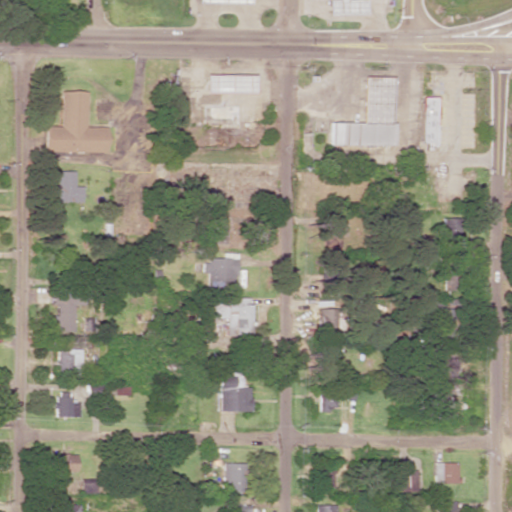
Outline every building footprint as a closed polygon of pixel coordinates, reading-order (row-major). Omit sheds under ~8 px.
[(325,0),(326,15),(362,15),(362,0),(351,0),(344,0),(343,0),(325,0)] [(204,93),(252,94),(253,76),(205,75),(204,93)] [(391,78),(362,77),(360,123),(330,122),(329,145),(389,146),(391,78)] [(42,152),(104,152),(104,128),(83,127),(83,91),(58,91),(58,127),(42,127),(42,152)] [(419,145),(434,145),(435,96),(420,96),(419,145)] [(71,171),(53,171),(54,202),(80,202),(79,186),(71,186),(71,171)] [(324,247),(337,246),(337,236),(344,236),(344,225),(338,225),(337,211),(328,212),(327,200),(338,200),(338,195),(346,195),(345,183),(321,184),(324,247)] [(458,218),(443,218),(443,236),(458,236),(458,218)] [(233,288),(234,254),(221,253),(221,260),(200,259),(200,273),(205,273),(205,287),(233,288)] [(319,281),(338,281),(339,260),(320,259),(319,281)] [(225,318),(225,334),(249,334),(249,298),(231,298),(231,302),(201,303),(201,318),(225,318)] [(442,308),(442,301),(430,301),(430,320),(452,319),(451,308),(442,308)] [(335,335),(335,308),(315,308),(316,336),(335,335)] [(78,350),(54,349),(53,372),(66,372),(66,376),(77,377),(78,350)] [(318,378),(334,378),(334,356),(319,356),(318,378)] [(247,412),(248,387),(240,387),(241,371),(218,370),(217,411),(247,412)] [(110,379),(110,395),(127,395),(127,379),(110,379)] [(101,396),(101,385),(85,385),(85,396),(101,396)] [(334,389),(318,387),(315,409),(331,411),(334,389)] [(352,401),(352,387),(344,387),(344,400),(352,401)] [(77,417),(77,401),(68,401),(68,392),(53,392),(53,417),(77,417)] [(75,455),(55,454),(55,471),(75,472),(75,455)] [(455,462),(431,463),(431,483),(455,483),(455,462)] [(221,484),(226,484),(226,491),(242,492),(242,463),(221,463),(221,484)] [(331,488),(332,465),(314,465),(314,488),(331,488)] [(392,492),(414,491),(414,470),(391,471),(392,492)] [(94,483),(79,483),(79,493),(94,493),(94,483)] [(435,511),(451,511),(452,502),(436,501),(435,511)]
